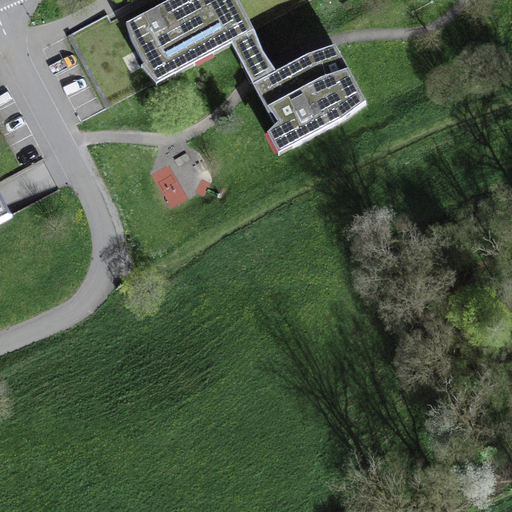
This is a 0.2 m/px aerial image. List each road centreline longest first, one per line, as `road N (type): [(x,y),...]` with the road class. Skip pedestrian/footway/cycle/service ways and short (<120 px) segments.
road 1 (track): [(511,113),(148,272),(104,270)]
road 2 (unclassified): [(0,18),(107,238),(104,270),(89,297),(0,343)]
